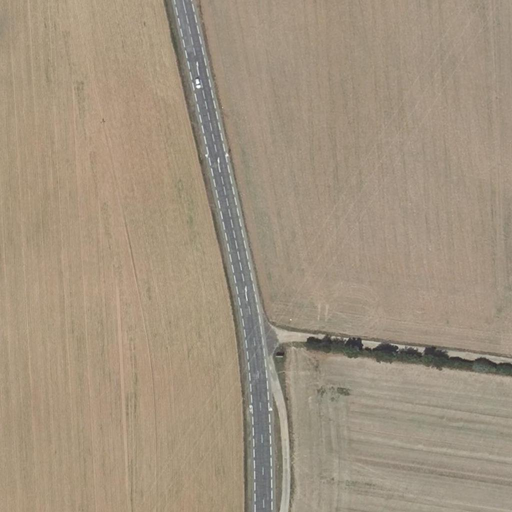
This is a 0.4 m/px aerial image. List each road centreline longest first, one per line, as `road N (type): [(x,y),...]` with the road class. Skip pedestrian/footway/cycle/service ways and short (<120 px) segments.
road 1 (secondary): [(182,0),(253,330),(264,511)]
road 2 (track): [(253,330),(511,361)]
road 3 (track): [(283,511),(279,398),(272,377),(257,369)]
